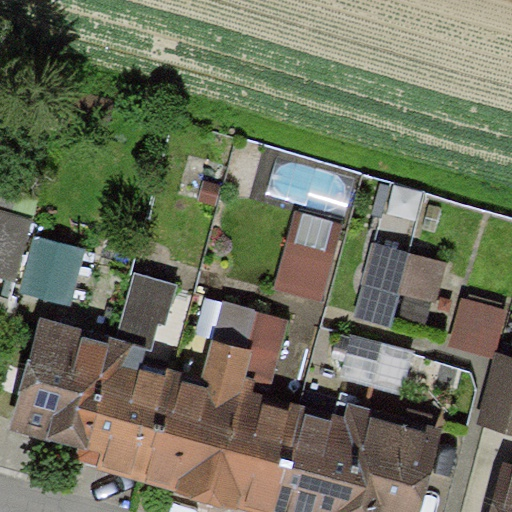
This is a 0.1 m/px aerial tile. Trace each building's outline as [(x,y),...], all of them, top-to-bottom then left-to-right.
[(109,339),(41,320),(14,417),(81,436),(109,339)] [(80,450),(148,469),(174,374),(107,356),(80,450)] [(232,391),(174,374),(148,469),(205,485),(232,391)] [(298,409),(232,391),(205,485),(271,504),(298,409)] [(332,511),(357,425),(298,409),(271,504),(300,511),(332,511)] [(360,511),(412,511),(434,435),(364,416),(339,506),(360,511)] [(511,511),(511,469),(505,467),(493,511),(511,511)]
